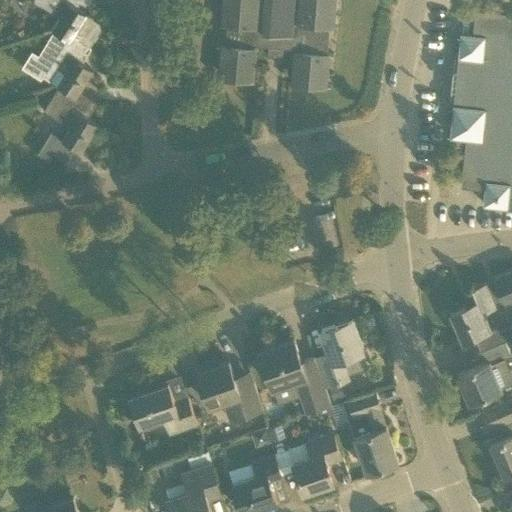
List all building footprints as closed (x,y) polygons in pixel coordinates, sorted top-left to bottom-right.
[(92,0),(33,0),(59,17),(51,30),(53,31),(69,41),(73,36),(90,46),(100,29),(96,27),(99,23),(86,15),(87,14),(77,7),(80,2),(85,6),(89,5),(92,0)] [(224,0),(223,23),(227,24),(226,45),(223,45),(221,77),(252,80),(255,45),(269,46),(268,54),(282,56),(283,47),(296,48),(293,83),(325,86),(330,25),(332,25),(334,0),(224,0)] [(511,12),(476,8),(474,32),(462,31),(451,136),(466,138),(461,185),(485,188),(484,204),(511,206),(511,12)] [(69,41),(53,31),(38,55),(30,68),(58,86),(74,96),(78,91),(92,69),(82,62),(91,47),(90,46),(73,36),(69,41)] [(74,96),(58,86),(43,110),(69,126),(61,139),(80,151),(97,124),(83,115),(94,101),(78,91),(74,96)] [(48,159),(53,152),(42,144),(37,153),(48,159)] [(259,201),(235,206),(237,216),(261,212),(259,201)] [(215,220),(225,218),(222,204),(212,206),(215,220)] [(511,303),(511,271),(495,279),(495,280),(488,284),(487,282),(473,288),(478,299),(451,311),(464,340),(473,337),(479,351),(511,337),(511,326),(498,332),(495,324),(490,326),(485,315),(511,303)] [(325,384),(349,376),(343,357),(364,350),(352,318),(322,328),(330,352),(316,357),(325,384)] [(471,401),(511,383),(511,376),(504,358),(511,355),(505,342),(511,338),(511,337),(479,351),(484,363),(459,373),(471,401)] [(302,361),(294,338),(261,349),(274,387),(300,377),(307,394),(311,408),(331,401),(325,384),(316,357),(302,361)] [(264,408),(250,370),(250,369),(235,374),(230,360),(198,371),(209,404),(224,399),(231,419),(264,408)] [(176,399),(169,381),(130,394),(141,425),(166,415),(171,432),(198,422),(188,395),(176,399)] [(351,397),(346,381),(330,387),(336,402),(351,397)] [(386,425),(381,408),(382,408),(376,391),(346,401),(356,435),(357,435),(367,470),(399,460),(387,425),(386,425)] [(511,397),(478,412),(486,429),(492,427),(496,436),(484,441),(488,452),(494,450),(505,474),(511,470),(511,397)] [(308,441),(309,442),(313,453),(293,460),(304,492),(334,481),(328,461),(343,456),(334,431),(308,441)] [(242,511),(277,500),(271,480),(284,476),(283,473),(276,453),(253,461),(257,475),(233,483),(242,511)] [(212,511),(208,498),(223,493),(213,463),(192,469),(184,472),(186,480),(167,486),(171,496),(169,496),(174,511),(212,511)] [(141,471),(147,488),(163,483),(157,466),(141,471)] [(79,511),(74,496),(39,508),(40,511),(79,511)]
